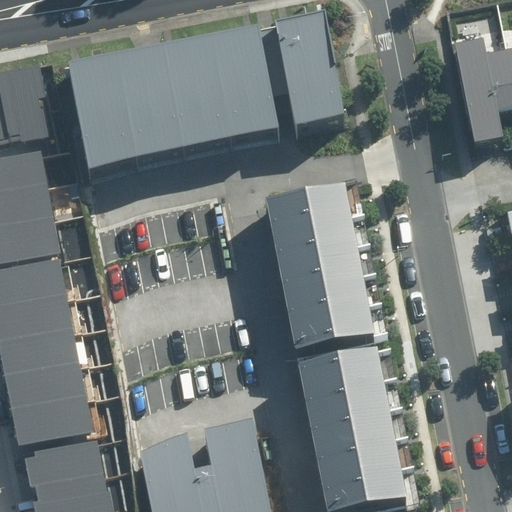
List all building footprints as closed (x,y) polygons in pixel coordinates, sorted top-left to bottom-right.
[(279,129),(273,96),(290,93),(296,124),(345,114),(324,10),(276,20),(277,25),(260,28),(259,23),(68,61),(88,166),(279,129)] [(511,47),(487,52),(484,38),(455,43),(475,141),(504,135),(498,110),(511,106),(511,47)] [(0,145),(49,135),(44,108),(40,109),(38,99),(47,97),(40,65),(0,72),(0,145)] [(0,264),(61,253),(41,150),(0,157),(0,264)] [(345,182),(269,197),(274,227),(351,212),(345,182)] [(351,212),(274,227),(280,256),(357,241),(351,212)] [(357,241),(280,256),(286,286),(363,271),(357,241)] [(60,259),(0,270),(0,351),(19,445),(94,431),(60,259)] [(363,271),(286,286),(292,316),(369,301),(363,271)] [(369,301),(292,316),(298,345),(374,331),(369,301)] [(378,345),(298,360),(304,390),(384,375),(378,345)] [(384,375),(304,390),(310,420),(390,405),(384,375)] [(390,405),(310,420),(315,450),(396,435),(390,405)] [(186,433),(141,452),(152,511),(272,511),(254,419),(204,429),(211,466),(194,468),(186,433)] [(396,435),(315,450),(321,481),(402,465),(396,435)] [(35,457),(25,459),(31,486),(35,485),(38,501),(34,502),(36,511),(116,511),(112,491),(108,492),(96,439),(34,453),(35,457)] [(402,465),(321,481),(327,511),(407,495),(402,465)]
